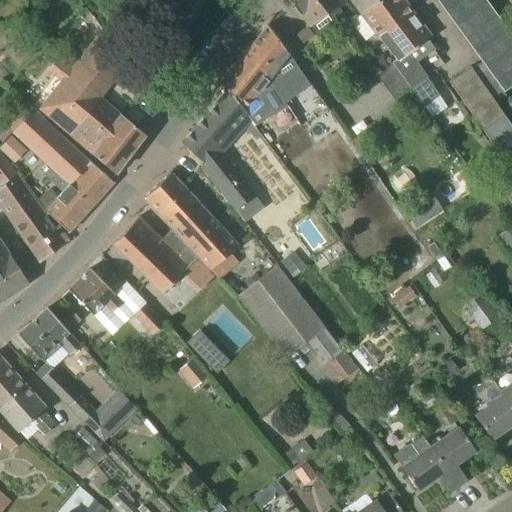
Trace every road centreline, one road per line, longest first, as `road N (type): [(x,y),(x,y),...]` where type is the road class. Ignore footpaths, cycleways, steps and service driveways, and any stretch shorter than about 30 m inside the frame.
road 1 (residential): [(0,328),(80,252),(152,164),(263,0)]
road 2 (residential): [(420,511),(321,386)]
